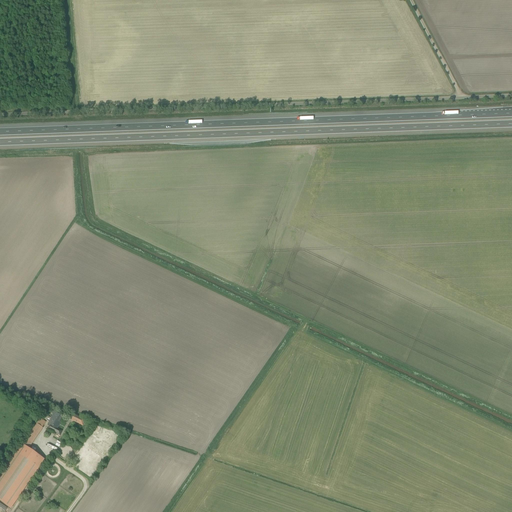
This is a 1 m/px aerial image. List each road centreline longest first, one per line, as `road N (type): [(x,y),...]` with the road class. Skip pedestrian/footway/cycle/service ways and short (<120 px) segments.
road 1 (motorway): [(0,142),(511,123)]
road 2 (motorway): [(511,113),(0,131)]
road 3 (unclassified): [(0,114),(465,97)]
